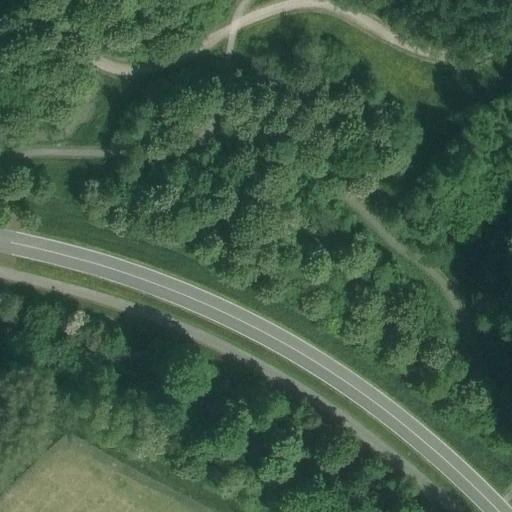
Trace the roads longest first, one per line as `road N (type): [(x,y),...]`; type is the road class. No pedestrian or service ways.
road 1 (unclassified): [(0,244),(117,271),(281,343),(372,397),(497,511)]
road 2 (unknown): [(511,21),(461,60),(337,4),(284,6),(158,68),(130,72),(90,66),(36,0)]
